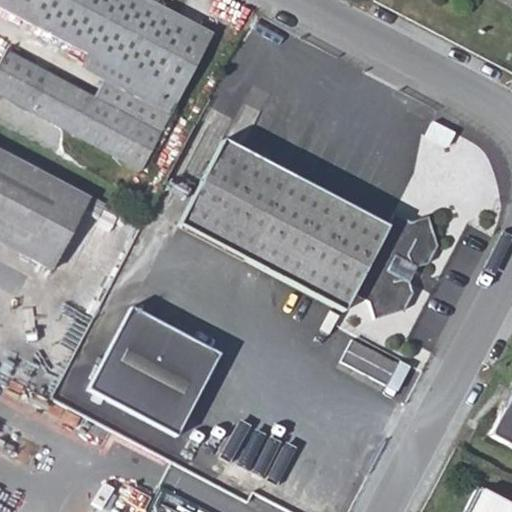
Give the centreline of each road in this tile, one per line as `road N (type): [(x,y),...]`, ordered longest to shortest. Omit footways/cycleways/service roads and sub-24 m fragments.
road 1 (residential): [(511,279),(389,511)]
road 2 (residential): [(300,0),(511,115)]
road 3 (unknown): [(420,453),(285,385),(250,312)]
